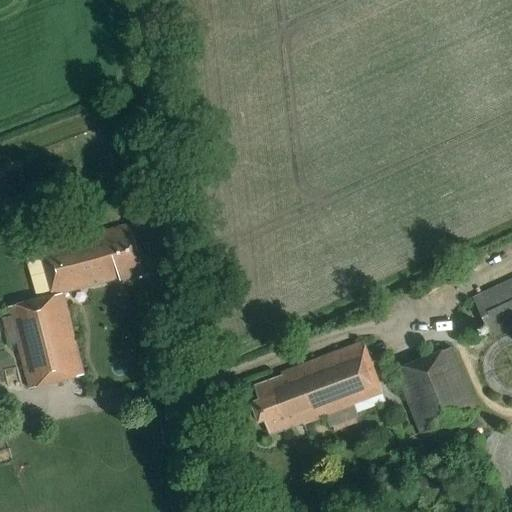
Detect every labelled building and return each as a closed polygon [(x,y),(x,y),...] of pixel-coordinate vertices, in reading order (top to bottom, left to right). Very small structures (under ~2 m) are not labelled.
[(10,198),(0,201),(0,205),(2,211),(14,207),(10,198)] [(120,281),(142,275),(129,224),(39,246),(51,294),(8,305),(29,389),(83,375),(62,294),(119,279),(120,281)] [(493,337),(511,328),(511,278),(474,297),(493,337)] [(364,343),(335,354),(282,374),(283,375),(254,386),(259,399),(250,403),(258,423),(264,421),(270,436),(303,424),(304,425),(354,406),(357,413),(386,402),(364,343)] [(420,434),(476,411),(450,348),(394,371),(420,434)] [(1,421),(5,436),(24,431),(19,416),(1,421)] [(483,511),(476,493),(459,501),(463,511),(483,511)]
